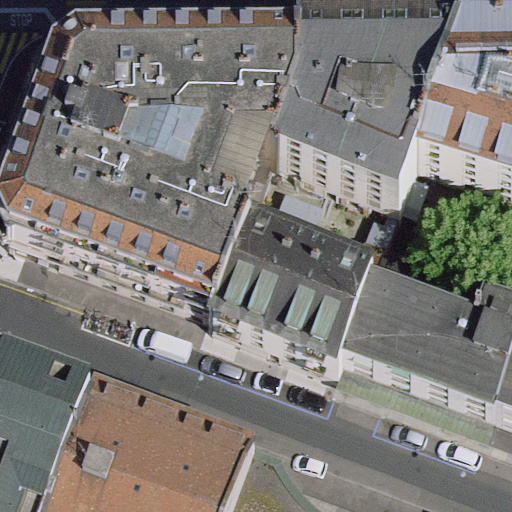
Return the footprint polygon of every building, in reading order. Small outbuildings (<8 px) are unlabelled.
[(511,55),(460,56),(418,177),(511,206),(511,55)] [(399,227),(418,177),(460,56),(300,57),(301,108),(279,169),(275,178),(399,227)] [(237,168),(279,169),(301,108),(300,57),(81,59),(56,77),(0,225),(0,228),(12,253),(217,329),(251,244),(254,237),(217,225),(237,168)] [(267,193),(258,189),(250,212),(259,215),(267,193)] [(354,285),(251,244),(217,329),(214,337),(341,388),(345,378),(372,302),(375,294),(354,285)] [(375,294),(386,263),(387,261),(368,253),(354,285),(375,294)] [(375,294),(372,302),(481,342),(489,319),(511,327),(511,309),(386,263),(375,294)] [(481,342),(372,302),(345,378),(498,434),(511,388),(511,327),(489,319),(481,342)] [(0,511),(56,511),(93,413),(0,379),(0,511)] [(511,388),(498,434),(511,439),(511,388)] [(93,413),(56,511),(241,511),(256,473),(93,413)] [(297,511),(280,482),(256,473),(241,511),(297,511)]
